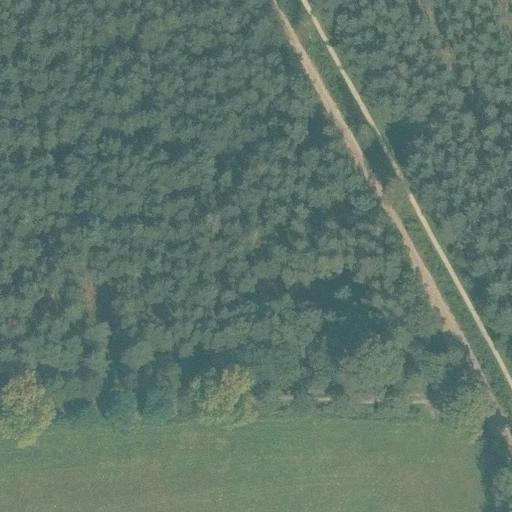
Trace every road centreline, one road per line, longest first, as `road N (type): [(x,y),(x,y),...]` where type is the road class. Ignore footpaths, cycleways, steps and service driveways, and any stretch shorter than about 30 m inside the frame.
road 1 (track): [(511,448),(269,0)]
road 2 (track): [(486,395),(449,404),(0,420)]
